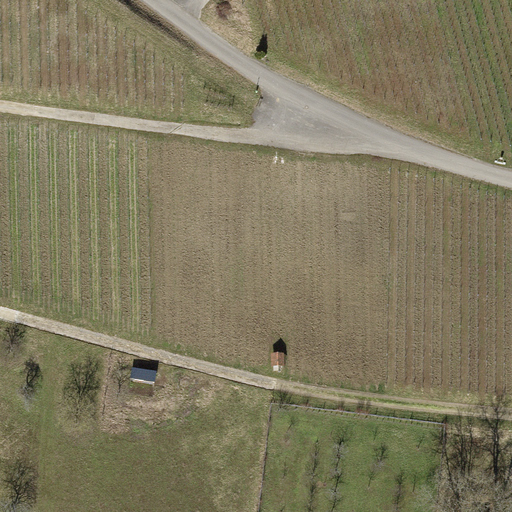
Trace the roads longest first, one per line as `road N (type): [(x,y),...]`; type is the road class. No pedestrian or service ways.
road 1 (track): [(511,418),(260,389),(0,309)]
road 2 (track): [(151,0),(266,78),(362,129),(511,180)]
road 3 (track): [(362,129),(292,141),(0,104)]
